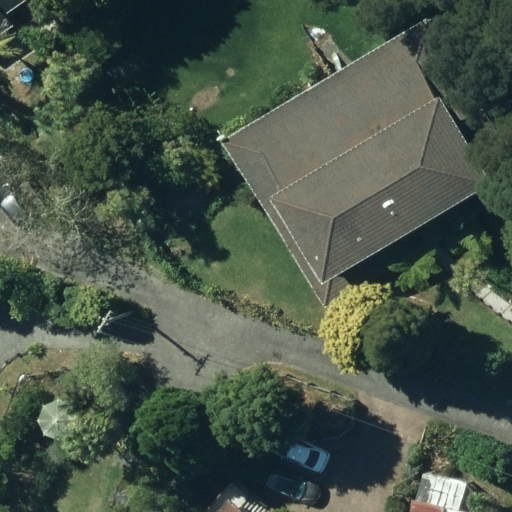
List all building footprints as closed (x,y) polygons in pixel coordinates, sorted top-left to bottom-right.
[(0,0),(0,35),(30,14),(23,4),(28,0),(0,0)] [(457,0),(236,132),(333,300),(434,241),(426,226),(511,176),(511,92),(459,0),(457,0)] [(0,162),(10,156),(0,141),(0,162)] [(424,490),(419,511),(456,511),(460,498),(424,490)] [(274,511),(250,491),(233,511),(274,511)]
